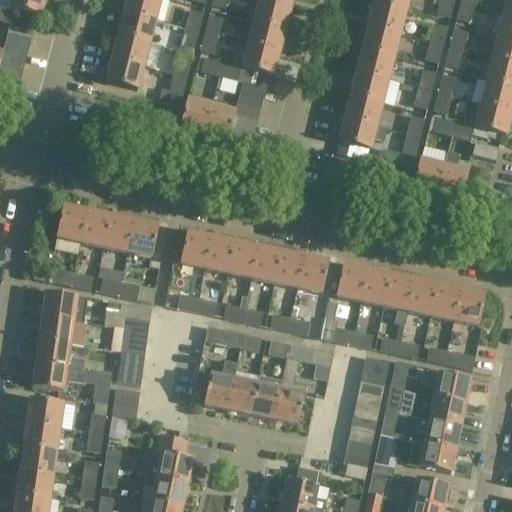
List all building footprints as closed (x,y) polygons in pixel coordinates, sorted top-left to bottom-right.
[(44,0),(10,0),(8,9),(13,11),(39,18),(44,0)] [(154,23),(159,0),(126,0),(123,15),(154,23)] [(212,0),(211,9),(225,12),(227,0),(212,0)] [(284,31),(290,8),(259,0),(258,0),(253,23),(284,31)] [(404,13),(407,0),(374,0),(374,5),(404,13)] [(449,21),(454,3),(442,0),(440,0),(436,18),(449,21)] [(511,0),(506,0),(503,14),(511,16),(511,0)] [(474,8),(460,4),(455,23),(469,26),(474,8)] [(374,5),(368,28),(398,36),(404,13),(374,5)] [(0,8),(0,24),(9,26),(13,11),(8,9),(7,11),(0,8)] [(188,13),(184,31),(198,34),(202,17),(188,13)] [(511,16),(503,14),(497,37),(511,40),(511,16)] [(123,15),(117,38),(148,46),(154,23),(123,15)] [(208,18),(204,35),(218,38),(222,22),(208,18)] [(278,54),(284,31),(253,23),(247,46),(278,54)] [(428,45),(442,49),(447,31),(433,27),(428,45)] [(368,28),(362,51),(392,59),(398,36),(368,28)] [(178,53),(192,57),(198,34),(184,31),(178,53)] [(453,32),(448,50),(462,54),(467,36),(453,32)] [(7,35),(2,50),(26,56),(30,41),(7,35)] [(218,38),(204,35),(199,55),(213,58),(218,38)] [(511,40),(497,37),(491,60),(511,65),(511,40)] [(117,38),(111,61),(142,69),(148,46),(117,38)] [(438,67),(442,49),(428,45),(424,64),(438,67)] [(241,69),(269,76),(272,77),(278,54),(247,46),(241,69)] [(2,50),(1,55),(0,57),(0,66),(22,72),(26,56),(2,50)] [(457,72),(462,54),(448,50),(444,69),(457,72)] [(386,82),(392,59),(362,51),(356,74),(386,82)] [(172,76),(186,80),(192,57),(178,53),(172,76)] [(511,89),(511,65),(491,60),(485,83),(511,89)] [(111,61),(105,84),(136,92),(139,80),(146,82),(149,70),(142,69),(111,61)] [(218,80),(222,66),(203,61),(199,75),(218,80)] [(22,72),(0,66),(0,83),(18,88),(22,72)] [(240,71),(222,66),(218,80),(237,85),(240,71)] [(421,73),(417,92),(431,95),(436,77),(421,73)] [(350,97),(380,105),(386,82),(356,74),(350,97)] [(178,112),(186,80),(172,76),(171,81),(165,80),(158,107),(178,112)] [(437,96),(451,100),(456,82),(441,78),(437,96)] [(242,85),(239,95),(263,101),(266,89),(242,83),(242,85)] [(511,114),(511,109),(511,89),(485,83),(479,106),(511,114)] [(431,95),(417,92),(412,110),(426,114),(431,95)] [(260,113),(263,101),(239,95),(236,106),(260,113)] [(451,100),(437,96),(432,114),(447,117),(451,100)] [(375,128),(380,105),(350,97),(344,120),(375,128)] [(202,139),(211,102),(200,99),(198,105),(186,102),(181,122),(150,114),(145,130),(179,138),(180,134),(202,139)] [(227,143),(230,130),(233,118),(234,114),(223,111),(224,105),(211,102),(202,139),(226,145),(227,143)] [(256,125),(260,113),(236,106),(234,114),(233,118),(256,125)] [(511,114),(479,106),(473,129),(505,138),(511,114)] [(253,137),(256,125),(233,118),(230,130),(253,137)] [(406,136),(419,140),(424,122),(410,119),(406,136)] [(375,128),(344,120),(338,144),(369,152),(371,140),(383,143),(387,131),(375,128)] [(450,140),(454,126),(436,122),(433,135),(450,140)] [(454,126),(450,140),(469,144),(473,130),(454,126)] [(253,137),(230,130),(227,143),(250,149),(253,137)] [(419,140),(406,136),(401,156),(381,151),(377,166),(411,174),(419,140)] [(498,153),(474,146),(470,159),(495,165),(498,153)] [(420,162),(412,193),(435,199),(446,155),(423,149),(420,162)] [(446,155),(435,199),(459,205),(467,174),(456,171),(459,158),(446,155)] [(78,257),(80,245),(87,214),(63,209),(54,253),(78,257)] [(80,245),(103,250),(110,218),(87,214),(80,245)] [(103,250),(126,255),(133,223),(110,218),(103,250)] [(157,228),(133,223),(126,255),(150,260),(157,228)] [(180,266),(204,271),(210,239),(187,234),(180,266)] [(210,239),(204,271),(227,276),(234,244),(210,239)] [(250,280),(257,249),(234,244),(227,276),(250,280)] [(273,285),(280,254),(257,249),(250,280),(273,285)] [(297,290),(303,259),(280,254),(273,285),(297,290)] [(327,264),(303,259),(297,290),(320,295),(327,264)] [(360,303),(367,272),(343,267),(336,298),(360,303)] [(55,272),(52,286),(71,290),(74,276),(55,272)] [(383,308),(390,277),(367,272),(360,303),(383,308)] [(74,276),(71,290),(90,294),(92,280),(74,276)] [(404,328),(407,313),(413,282),(390,277),(383,308),(397,311),(394,326),(404,328)] [(117,300),(120,286),(101,282),(98,296),(117,300)] [(413,282),(407,313),(430,318),(437,286),(413,282)] [(120,286),(117,299),(135,303),(138,289),(120,286)] [(437,286),(430,318),(453,323),(460,291),(437,286)] [(484,296),(460,291),(453,323),(477,328),(484,296)] [(44,294),(41,318),(73,322),(83,324),(86,300),(76,299),(44,294)] [(179,298),(176,312),(194,315),(197,302),(179,298)] [(197,302),(194,315),(213,319),(216,306),(197,302)] [(106,311),(103,329),(123,332),(124,330),(148,333),(150,313),(121,308),(121,307),(108,304),(108,305),(106,311)] [(225,308),(222,321),(241,325),(244,312),(225,308)] [(244,312),(241,325),(260,329),(262,316),(244,312)] [(38,341),(70,346),(82,348),(85,326),(73,324),(73,322),(41,318),(38,341)] [(272,318),(269,331),(287,335),(290,321),(272,318)] [(290,321),(287,335),(306,339),(309,325),(290,321)] [(325,321),(320,342),(351,348),(354,335),(335,331),(337,323),(334,322),(325,321)] [(120,353),(144,356),(148,333),(124,330),(123,332),(120,353)] [(207,331),(204,344),(239,352),(242,338),(207,331)] [(354,335),(351,348),(353,349),(369,352),(372,339),(354,335)] [(242,338),(239,352),(258,356),(261,342),(242,338)] [(35,365),(83,371),(84,361),(68,359),(70,346),(38,341),(35,365)] [(381,341),(379,354),(397,358),(400,345),(397,344),(381,341)] [(270,344),(267,358),(285,361),(288,348),(270,344)] [(400,345),(397,358),(416,362),(418,348),(405,346),(400,345)] [(291,349),(288,348),(285,361),(285,362),(281,382),(273,422),(296,427),(305,387),(293,384),(298,362),(309,365),(312,351),(291,347),(291,349)] [(428,351),(425,364),(444,368),(447,355),(446,354),(428,351)] [(117,376),(141,380),(144,356),(120,353),(117,376)] [(312,353),(309,366),(330,371),(333,357),(312,353)] [(447,355),(444,368),(471,374),(474,361),(447,355)] [(365,361),(362,374),(385,379),(388,366),(373,363),(365,361)] [(203,407),(226,412),(233,381),(236,366),(224,363),(221,378),(209,376),(203,407)] [(35,365),(31,389),(63,393),(64,385),(64,383),(95,388),(92,406),(98,407),(106,408),(107,406),(111,377),(97,374),(83,372),(83,371),(35,365)] [(395,365),(390,389),(404,392),(406,380),(413,381),(416,370),(395,365)] [(383,390),(385,379),(362,374),(360,385),(383,390)] [(433,398),(465,405),(470,381),(438,375),(433,398)] [(117,378),(115,386),(140,390),(141,380),(117,376),(117,378)] [(250,417),(273,422),(281,382),(258,377),(256,385),(256,386),(250,417)] [(226,412),(250,417),(256,386),(256,385),(233,381),(226,412)] [(381,402),(383,390),(360,385),(357,397),(381,402)] [(399,413),(404,392),(390,389),(385,410),(399,413)] [(115,392),(113,406),(137,410),(139,396),(115,392)] [(378,414),(381,402),(357,397),(355,409),(378,414)] [(428,421),(460,428),(465,405),(433,398),(428,421)] [(29,401),(26,425),(58,429),(62,405),(29,401)] [(113,406),(111,418),(135,425),(137,410),(113,406)] [(376,425),(378,414),(355,409),(352,420),(376,425)] [(90,418),(88,433),(102,435),(102,434),(105,420),(96,418),(90,418)] [(380,435),(394,438),(397,422),(384,419),(380,435)] [(352,420),(350,432),(373,437),(376,425),(352,420)] [(423,445),(455,451),(460,428),(428,421),(423,445)] [(23,448),(55,453),(58,429),(26,425),(23,448)] [(373,437),(350,432),(347,444),(371,448),(373,437)] [(99,457),(102,435),(88,433),(85,455),(99,457)] [(394,438),(380,435),(374,465),(394,470),(395,465),(396,461),(393,461),(394,458),(391,457),(393,449),(394,438)] [(138,475),(146,477),(187,485),(192,462),(183,460),(187,444),(159,438),(156,451),(158,455),(149,454),(141,457),(138,475)] [(345,455),(368,460),(371,448),(347,444),(345,455)] [(450,475),(455,451),(423,445),(423,446),(412,444),(409,457),(420,460),(418,468),(450,475)] [(19,472),(52,477),(55,453),(23,448),(19,472)] [(103,471),(118,473),(120,455),(106,452),(103,471)] [(368,460),(345,455),(342,468),(366,473),(368,460)] [(81,481),(96,483),(98,466),(84,464),(81,481)] [(374,465),(367,496),(381,498),(385,482),(389,483),(389,482),(392,482),(394,470),(374,465)] [(285,481),(280,505),(315,511),(324,511),(328,490),(318,488),(321,474),(298,470),(295,483),(285,481)] [(115,492),(118,473),(103,471),(100,490),(115,492)] [(16,496),(48,500),(52,477),(19,472),(16,496)] [(151,502),(182,509),(187,485),(146,477),(143,487),(153,489),(151,502)] [(447,487),(408,479),(403,503),(442,511),(447,487)] [(93,504),(96,483),(81,481),(79,502),(93,504)] [(13,511),(46,511),(48,500),(16,496),(13,511)] [(378,511),(381,498),(367,496),(363,511),(378,511)] [(97,511),(111,511),(113,501),(99,499),(97,511)] [(345,501),(343,511),(357,511),(359,504),(345,501)] [(442,511),(403,503),(395,501),(393,511),(442,511)] [(148,511),(181,511),(182,509),(151,502),(148,511)]
